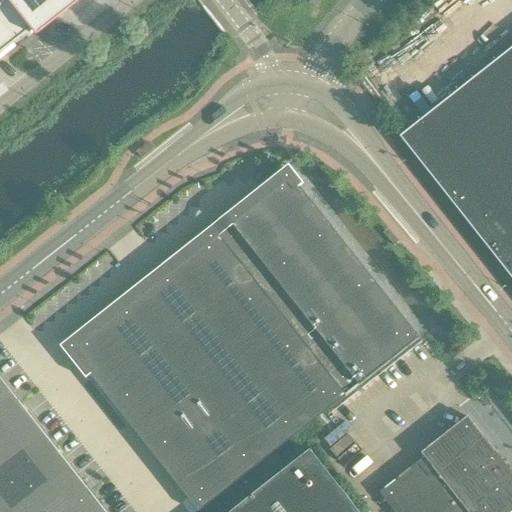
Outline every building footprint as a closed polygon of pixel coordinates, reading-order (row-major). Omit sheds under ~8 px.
[(0,0),(0,54),(30,31),(35,38),(83,0),(0,0)] [(511,49),(401,137),(511,278),(511,49)] [(243,208),(228,221),(232,226),(219,236),(215,231),(67,348),(197,511),(199,511),(418,338),(288,173),(272,186),(243,209),(243,208)] [(0,511),(105,511),(0,378),(0,511)] [(511,511),(511,473),(468,418),(421,454),(424,458),(379,493),(393,511),(511,511)] [(357,511),(310,451),(231,511),(357,511)]
